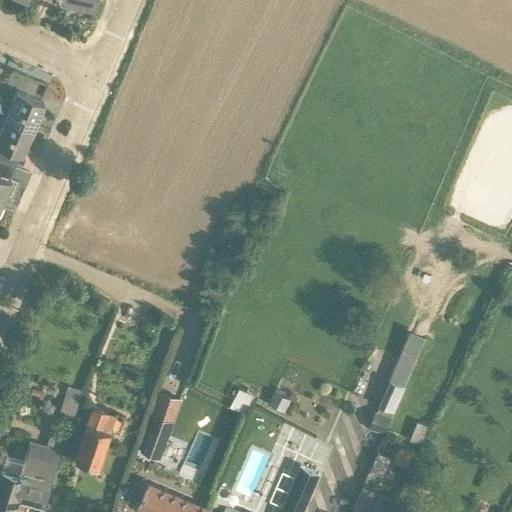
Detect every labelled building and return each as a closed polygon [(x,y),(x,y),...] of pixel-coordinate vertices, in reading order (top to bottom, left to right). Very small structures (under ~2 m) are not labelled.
[(5,116),(32,128),(43,102),(16,90),(5,116)] [(0,144),(22,154),(32,128),(5,116),(0,127),(0,144)] [(0,204),(11,179),(0,174),(0,204)] [(148,318),(155,322),(158,315),(151,311),(148,318)] [(390,380),(379,406),(394,412),(405,386),(404,385),(417,356),(401,350),(389,379),(390,380)] [(80,391),(67,386),(57,415),(70,420),(80,391)] [(244,412),(254,394),(240,387),(231,405),(244,412)] [(290,399),(275,391),(269,403),(284,411),(290,399)] [(171,420),(178,397),(162,393),(155,415),(154,415),(142,451),(161,457),(174,421),(171,420)] [(95,467),(106,433),(100,431),(105,414),(90,409),(74,460),(95,467)] [(385,435),(392,418),(378,412),(375,411),(368,428),(385,435)] [(421,443),(428,427),(416,422),(409,438),(421,443)] [(49,489),(60,451),(28,442),(18,476),(0,471),(0,511),(15,511),(19,501),(43,507),(44,505),(49,489)] [(415,454),(401,446),(394,460),(408,468),(415,454)] [(304,511),(321,473),(300,464),(280,509),(279,511),(237,511),(225,508),(223,511),(304,511)] [(207,511),(208,511),(181,500),(180,499),(146,485),(138,504),(158,511),(207,511)]
